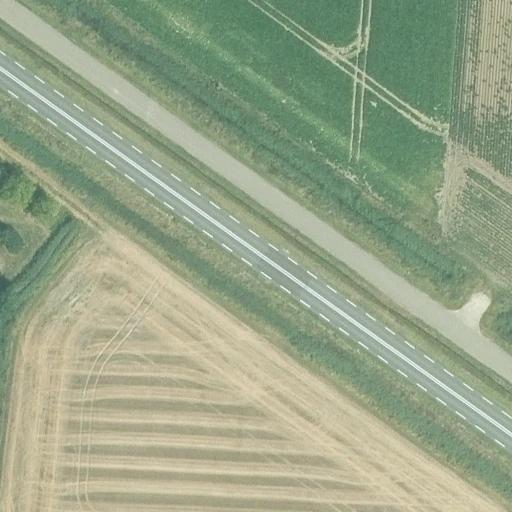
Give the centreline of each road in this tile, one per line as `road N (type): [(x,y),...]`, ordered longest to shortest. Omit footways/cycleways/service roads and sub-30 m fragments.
road 1 (tertiary): [(511,373),(0,5)]
road 2 (primary): [(511,436),(0,70)]
